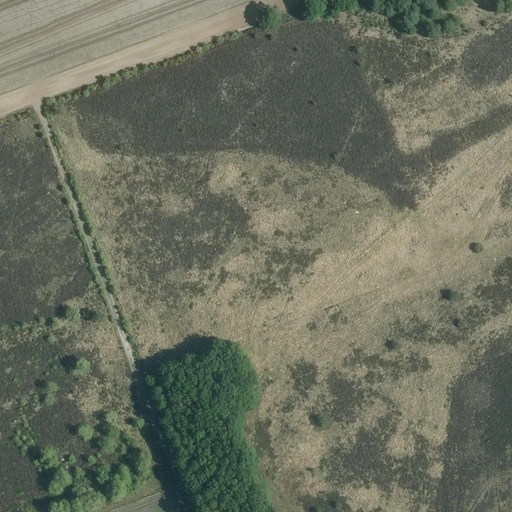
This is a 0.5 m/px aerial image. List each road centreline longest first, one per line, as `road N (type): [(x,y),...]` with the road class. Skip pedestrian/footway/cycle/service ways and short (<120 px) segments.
road 1 (track): [(0,104),(36,90),(184,511)]
road 2 (track): [(36,90),(297,0)]
